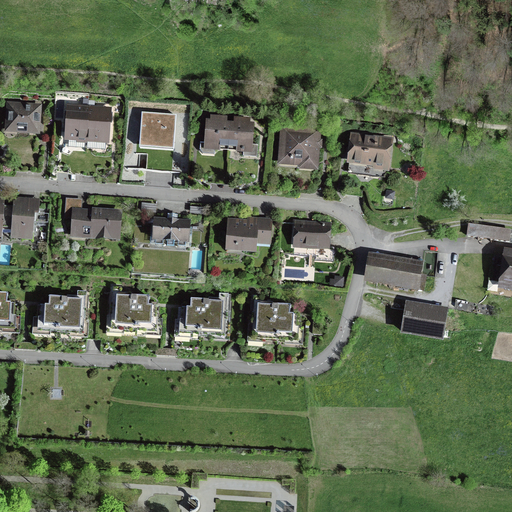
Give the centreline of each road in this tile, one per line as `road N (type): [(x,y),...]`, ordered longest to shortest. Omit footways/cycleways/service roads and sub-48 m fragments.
road 1 (residential): [(0,354),(255,369),(319,365),(341,339),(363,250),(353,221),(328,207),(0,182)]
road 2 (track): [(511,223),(453,223),(362,244)]
